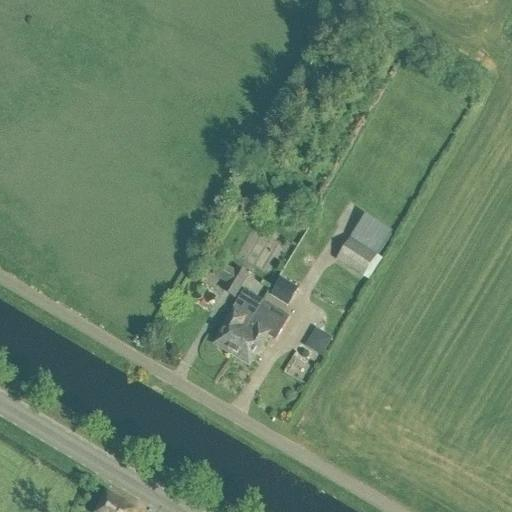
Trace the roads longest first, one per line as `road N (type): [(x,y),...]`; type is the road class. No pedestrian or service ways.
road 1 (unclassified): [(398,511),(0,275)]
road 2 (secondary): [(182,511),(0,403)]
